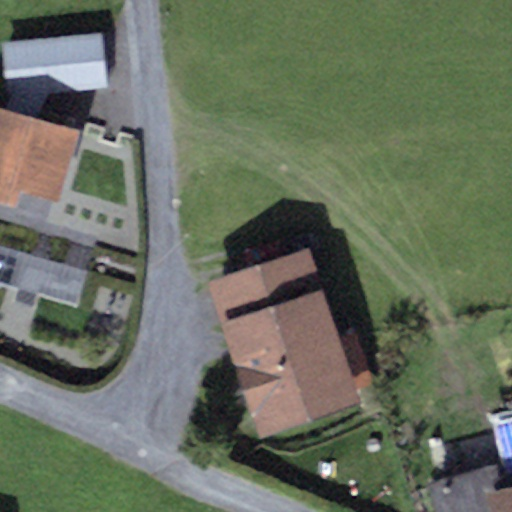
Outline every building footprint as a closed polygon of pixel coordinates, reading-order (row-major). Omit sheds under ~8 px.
[(102,33),(1,42),(6,98),(11,98),(47,94),(107,89),(102,33)] [(47,94),(11,98),(5,111),(36,120),(47,94)] [(5,111),(0,109),(0,203),(16,208),(22,192),(59,203),(80,132),(36,120),(5,111)] [(309,246),(206,280),(258,433),(358,400),(356,393),(376,386),(358,332),(339,338),(309,246)] [(87,274),(0,247),(0,285),(77,309),(87,274)] [(480,472),(427,485),(434,511),(491,511),(483,480),(480,472)] [(511,511),(511,486),(502,489),(499,476),(483,480),(491,511),(511,511)]
